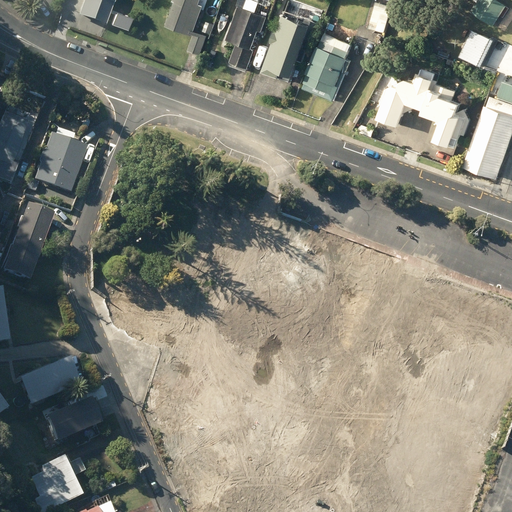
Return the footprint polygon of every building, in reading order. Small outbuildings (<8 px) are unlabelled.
[(174,0),(174,2),(176,3),(168,27),(195,37),(190,51),(202,55),(208,38),(196,33),(205,7),(200,5),(202,0),(174,0)] [(495,26),(509,5),(500,0),(483,0),(475,14),(495,26)] [(378,2),(369,29),(385,33),(393,7),(378,2)] [(239,44),(230,66),(249,72),(257,51),(253,49),(260,31),(263,32),(269,18),(241,7),(228,41),(239,44)] [(272,43),(274,44),(264,73),(294,84),(311,40),(314,41),(320,24),(302,18),(300,23),(284,17),(278,34),(275,33),(272,43)] [(475,30),(462,58),(483,68),(497,41),(475,30)] [(324,42),(304,89),(335,102),(353,61),(348,59),(350,52),(324,42)] [(430,114),(429,118),(449,125),(441,144),(458,150),(468,121),(463,119),(468,106),(455,101),(459,91),(423,77),(420,85),(405,80),(401,90),(390,85),(382,105),(387,107),(382,121),(403,129),(411,106),(430,114)] [(511,103),(492,97),(467,169),(499,180),(511,143),(511,103)] [(0,120),(0,162),(10,166),(26,121),(23,120),(27,108),(9,102),(5,113),(3,112),(0,120)] [(377,130),(363,125),(361,133),(374,138),(377,130)] [(48,132),(31,179),(70,192),(86,146),(48,132)] [(29,178),(26,188),(35,191),(38,182),(29,178)] [(52,215),(26,205),(1,271),(27,281),(52,215)] [(369,250),(316,230),(299,272),(353,293),(369,250)] [(321,506),(324,499),(338,504),(362,441),(374,446),(395,393),(382,388),(390,366),(363,355),(373,330),(398,340),(403,327),(420,334),(405,372),(422,379),(416,395),(423,397),(414,419),(433,426),(430,434),(415,428),(405,454),(421,460),(400,511),(478,511),(493,475),(488,474),(498,449),(491,447),(511,392),(511,297),(394,255),(379,297),(370,293),(366,304),(356,301),(351,315),(361,318),(346,360),(291,340),(285,355),(214,329),(218,317),(115,280),(103,300),(119,330),(158,346),(139,394),(152,429),(148,430),(161,470),(181,465),(198,471),(193,485),(256,505),(262,490),(309,509),(312,503),(321,506)] [(69,360),(19,379),(29,406),(79,386),(69,360)] [(89,400),(45,418),(55,443),(100,425),(89,400)] [(63,459),(40,469),(43,475),(31,480),(38,498),(33,500),(37,511),(48,511),(80,499),(63,459)] [(112,480),(101,485),(103,492),(115,487),(112,480)]
